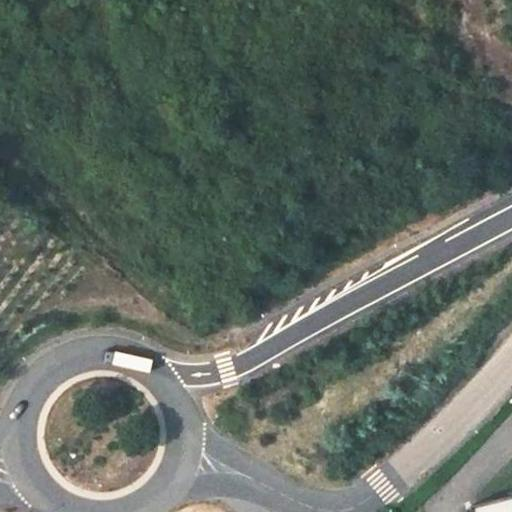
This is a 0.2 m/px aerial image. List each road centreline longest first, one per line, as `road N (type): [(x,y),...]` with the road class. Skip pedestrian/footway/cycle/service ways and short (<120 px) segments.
road 1 (trunk): [(511,218),(223,369),(159,374)]
road 2 (residential): [(511,351),(363,502),(331,509),(295,496)]
road 3 (secondary): [(159,374),(111,353),(60,365),(26,404),(20,430)]
